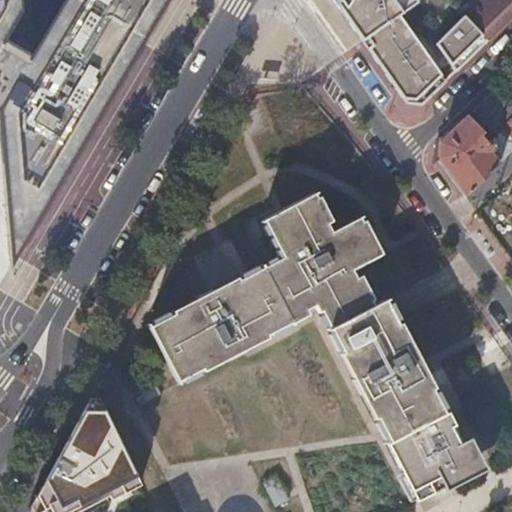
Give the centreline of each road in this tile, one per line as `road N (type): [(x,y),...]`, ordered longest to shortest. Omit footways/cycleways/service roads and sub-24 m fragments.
road 1 (tertiary): [(57,311),(240,0)]
road 2 (residential): [(288,0),(404,158)]
road 3 (residential): [(404,158),(511,314)]
road 4 (tertiary): [(0,450),(48,369),(57,311)]
road 5 (residential): [(511,53),(404,158)]
